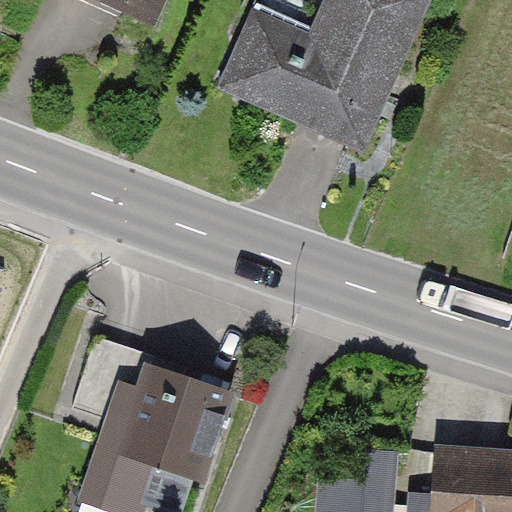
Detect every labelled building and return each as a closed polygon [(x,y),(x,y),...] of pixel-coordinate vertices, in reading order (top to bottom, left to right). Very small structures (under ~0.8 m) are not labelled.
[(137,0),(158,10),(162,0),(137,0)] [(233,76),(370,135),(427,0),(339,0),(323,39),(260,12),(233,76)] [(142,511),(146,501),(176,511),(191,511),(233,397),(100,349),(79,407),(118,421),(90,500),(122,511),(142,511)] [(324,452),(323,511),(400,511),(401,452),(324,452)] [(511,511),(511,459),(445,455),(440,511),(511,511)]
